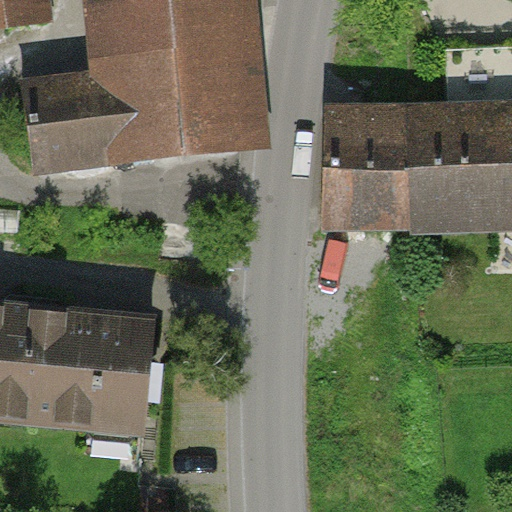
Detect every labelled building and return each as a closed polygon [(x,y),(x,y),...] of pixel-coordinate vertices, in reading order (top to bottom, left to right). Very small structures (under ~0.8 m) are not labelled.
[(0,0),(0,30),(56,23),(52,0),(0,0)] [(250,144),(234,0),(92,0),(99,61),(20,69),(30,167),(250,144)] [(511,0),(499,0),(511,9),(511,0)] [(511,100),(323,106),(327,238),(511,231),(511,100)] [(0,291),(0,416),(138,430),(150,306),(0,291)]
